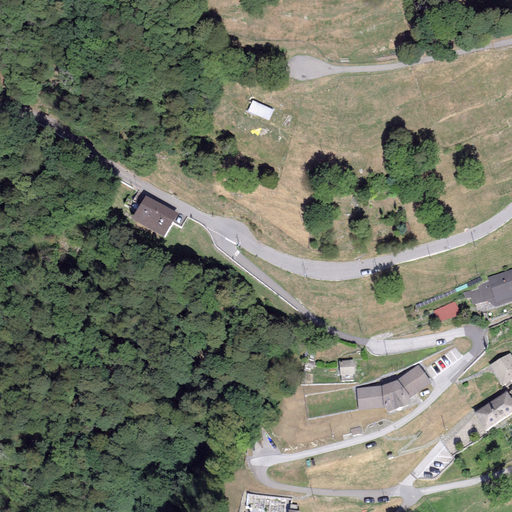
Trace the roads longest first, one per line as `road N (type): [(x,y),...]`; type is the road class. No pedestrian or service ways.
road 1 (unclassified): [(220,228),(224,246),(336,333),(371,343),(462,331),(479,339),(399,422),(351,442),(266,460),(261,478),(310,491),(413,493),(511,470)]
road 2 (tertiary): [(220,228),(276,257),(336,270),(472,234),(511,210)]
road 3 (tertiary): [(0,107),(58,128),(220,228)]
road 4 (unclassified): [(511,41),(390,68),(300,68)]
